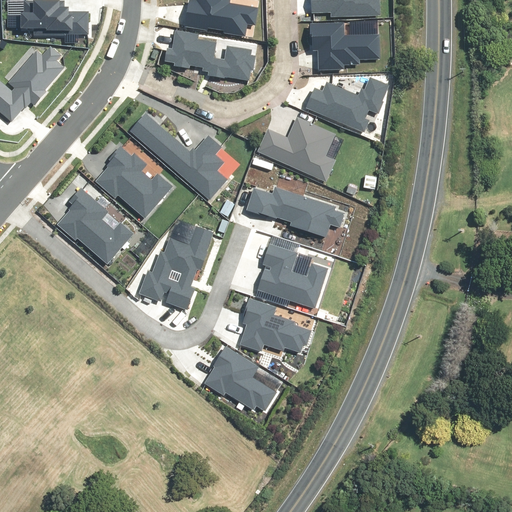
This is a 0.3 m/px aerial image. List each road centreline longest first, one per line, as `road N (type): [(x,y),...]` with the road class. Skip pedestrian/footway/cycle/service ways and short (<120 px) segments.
road 1 (secondary): [(290,511),(357,402),(402,288),(436,110),(437,0)]
road 2 (residential): [(0,192),(155,327),(177,333),(211,308),(239,231)]
road 3 (residential): [(281,0),(282,69),(240,111),(212,109),(107,60)]
road 4 (residential): [(0,184),(107,60)]
